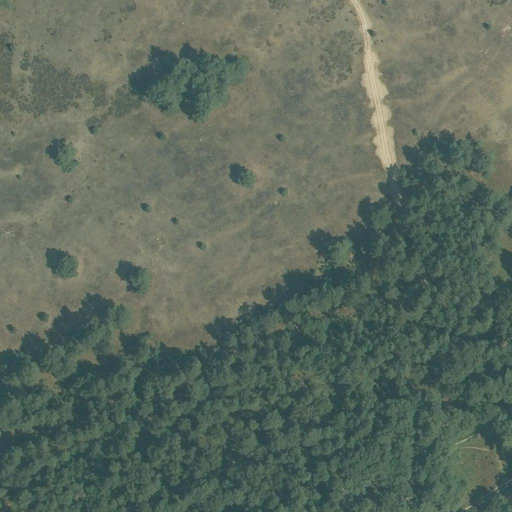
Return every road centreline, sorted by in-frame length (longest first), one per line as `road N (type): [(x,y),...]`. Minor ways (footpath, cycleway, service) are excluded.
road 1 (track): [(454,365),(217,427),(183,441),(136,489),(90,511)]
road 2 (unknown): [(353,0),(413,251),(454,365)]
road 3 (unknown): [(454,365),(508,486)]
